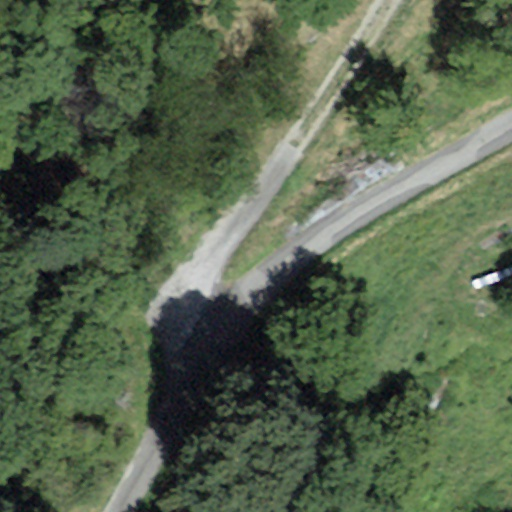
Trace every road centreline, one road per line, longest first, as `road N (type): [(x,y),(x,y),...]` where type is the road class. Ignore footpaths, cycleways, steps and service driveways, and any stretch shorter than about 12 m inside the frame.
road 1 (residential): [(511,126),(373,203),(216,323),(176,379),(124,511)]
road 2 (track): [(216,323),(193,280),(391,0)]
